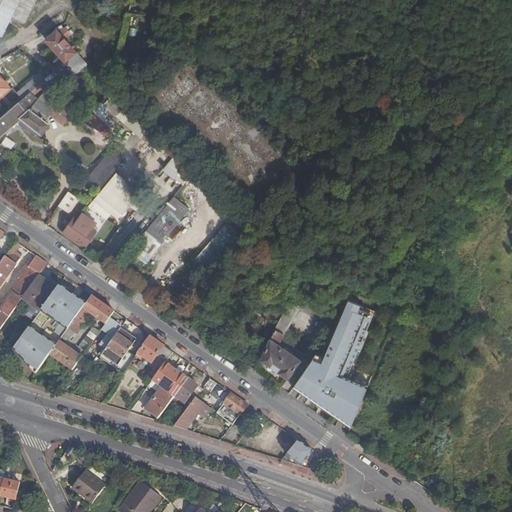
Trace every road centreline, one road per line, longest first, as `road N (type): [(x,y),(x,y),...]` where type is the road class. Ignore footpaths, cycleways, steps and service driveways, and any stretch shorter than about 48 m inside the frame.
road 1 (residential): [(350,457),(0,211)]
road 2 (primary): [(344,501),(20,395)]
road 3 (primary): [(22,415),(198,472)]
road 4 (residential): [(198,472),(322,506),(344,501)]
